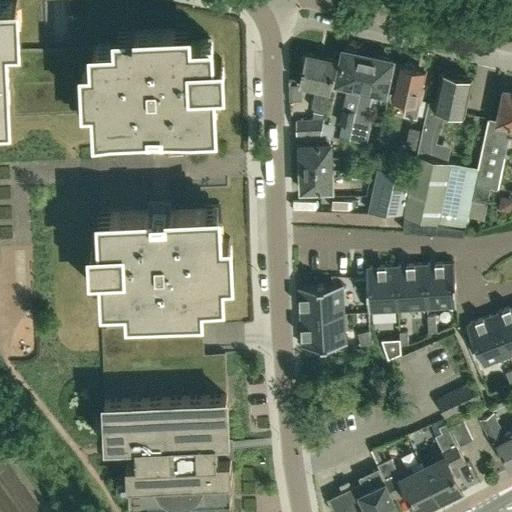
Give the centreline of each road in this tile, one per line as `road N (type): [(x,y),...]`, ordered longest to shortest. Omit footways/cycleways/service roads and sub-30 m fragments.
road 1 (residential): [(268,1),(282,328),(302,511)]
road 2 (residential): [(511,42),(317,0)]
